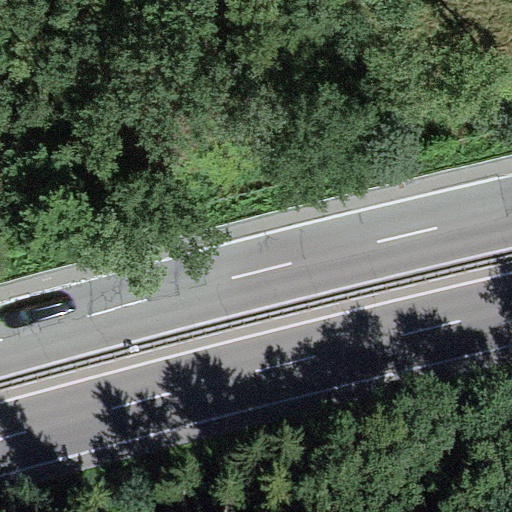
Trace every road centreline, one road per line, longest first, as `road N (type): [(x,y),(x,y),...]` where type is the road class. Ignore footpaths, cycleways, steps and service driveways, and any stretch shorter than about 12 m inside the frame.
road 1 (motorway): [(511,208),(0,339)]
road 2 (motorway): [(0,440),(511,311)]
